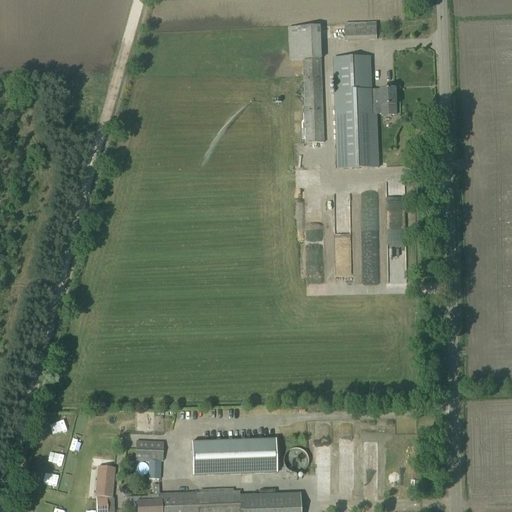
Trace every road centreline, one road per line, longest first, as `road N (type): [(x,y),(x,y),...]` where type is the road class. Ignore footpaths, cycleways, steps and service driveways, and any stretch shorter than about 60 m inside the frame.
road 1 (track): [(4,511),(143,0)]
road 2 (unclassified): [(456,511),(437,0)]
road 3 (unknown): [(452,415),(184,422)]
